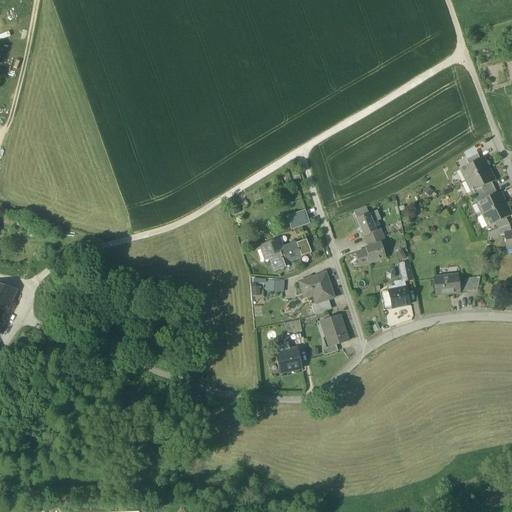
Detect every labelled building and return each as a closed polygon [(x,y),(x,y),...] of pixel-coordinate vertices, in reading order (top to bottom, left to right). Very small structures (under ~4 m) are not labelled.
[(477,155),(473,148),(463,154),(466,160),(477,155)] [(466,160),(468,165),(479,160),(477,155),(466,160)] [(463,174),(467,181),(485,172),(483,167),(485,166),(482,159),(479,160),(468,165),(462,168),(465,174),(463,174)] [(488,177),(485,172),(467,181),(469,186),(470,186),(474,192),(480,189),(491,184),(493,183),(490,176),(488,177)] [(480,189),(483,194),(494,189),(491,184),(480,189)] [(497,195),(494,189),(483,194),(486,200),(497,195)] [(479,210),(482,216),(502,206),(499,201),(501,201),(498,194),(497,195),(486,200),(479,204),(478,204),(481,209),(479,210)] [(505,212),(502,206),(482,216),(485,222),(487,221),(489,227),(494,225),(505,219),(509,217),(506,211),(505,212)] [(354,213),(357,219),(368,215),(366,208),(354,213)] [(291,217),(295,229),(309,225),(305,212),(291,217)] [(376,212),(369,215),(372,223),(380,220),(376,212)] [(291,231),(295,229),(291,217),(291,215),(286,217),(291,231)] [(374,229),(372,223),(369,215),(368,215),(357,219),(356,220),(363,237),(376,232),(374,229)] [(494,225),(497,230),(508,226),(505,219),(494,225)] [(510,236),(508,226),(497,230),(500,237),(505,236),(510,236)] [(363,237),(365,243),(383,237),(379,227),(374,229),(376,232),(363,237)] [(386,247),(383,237),(365,243),(367,248),(380,244),(382,248),(386,247)] [(306,241),(296,244),(301,258),(310,254),(306,241)] [(281,249),(279,244),(274,246),(273,244),(268,246),(263,248),(267,260),(270,259),(274,272),(285,268),(283,264),(278,250),(281,249)] [(296,244),(281,249),(278,250),(283,264),(301,258),(296,244)] [(358,259),(361,267),(379,261),(378,258),(384,256),(382,248),(380,244),(367,248),(368,250),(354,254),(355,257),(358,259)] [(399,264),(402,282),(412,280),(408,262),(399,264)] [(311,292),(314,303),(326,300),(334,298),(327,274),(320,276),(319,274),(307,278),(308,279),(298,282),(301,293),(306,292),(307,293),(311,292)] [(458,276),(459,291),(476,289),(475,275),(458,276)] [(435,278),(437,295),(459,293),(459,291),(458,276),(435,278)] [(262,296),(281,298),(283,281),(275,280),(264,279),(262,296)] [(0,304),(7,308),(15,292),(0,287),(0,304)] [(251,296),(260,295),(259,287),(250,287),(251,296)] [(388,291),(392,309),(409,306),(406,289),(397,291),(397,290),(388,291)] [(329,311),(326,300),(314,303),(311,304),(314,316),(329,311)] [(389,327),(404,320),(399,308),(384,315),(389,327)] [(324,335),(329,348),(335,346),(348,342),(339,316),(321,322),(326,334),(324,335)] [(300,321),(289,322),(290,332),(300,331),(300,321)] [(273,348),(279,374),(302,370),(297,349),(284,352),(283,346),(273,348)] [(322,350),(324,356),(337,352),(335,346),(329,348),(322,350)]
